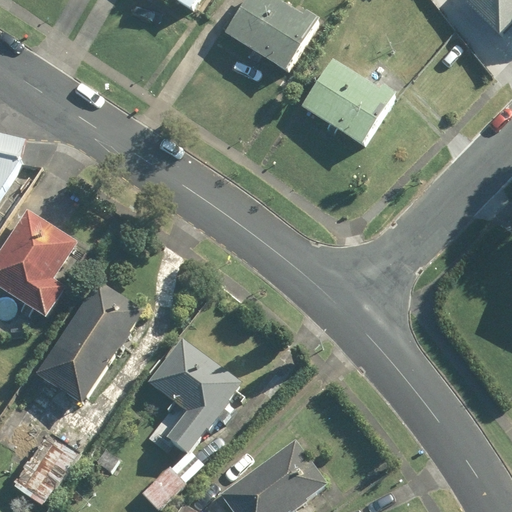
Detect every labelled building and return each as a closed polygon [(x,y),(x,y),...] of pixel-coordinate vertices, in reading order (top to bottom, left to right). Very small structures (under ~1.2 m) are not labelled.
[(200,0),(161,0),(189,18),(200,0)] [(321,32),(276,0),(254,0),(227,38),(286,80),(321,32)] [(511,34),(511,0),(462,0),(460,3),(504,44),(511,34)] [(335,64),(301,115),(364,157),(398,106),(335,64)] [(0,192),(22,161),(0,155),(0,192)] [(62,270),(77,280),(90,260),(74,251),(78,244),(27,213),(0,256),(0,294),(48,323),(66,294),(52,285),(62,270)] [(56,416),(66,401),(89,414),(145,318),(96,289),(39,385),(42,386),(33,401),(56,416)] [(0,347),(11,314),(0,310),(0,347)] [(183,343),(149,387),(187,417),(167,443),(187,458),(241,389),(183,343)] [(29,425),(10,413),(0,427),(0,446),(10,453),(29,425)] [(42,511),(81,456),(49,435),(11,490),(42,511)] [(228,511),(295,511),(329,487),(297,445),(220,501),(228,511)] [(126,461),(105,449),(93,469),(113,482),(126,461)] [(164,511),(204,474),(188,458),(146,498),(159,511),(164,511)]
